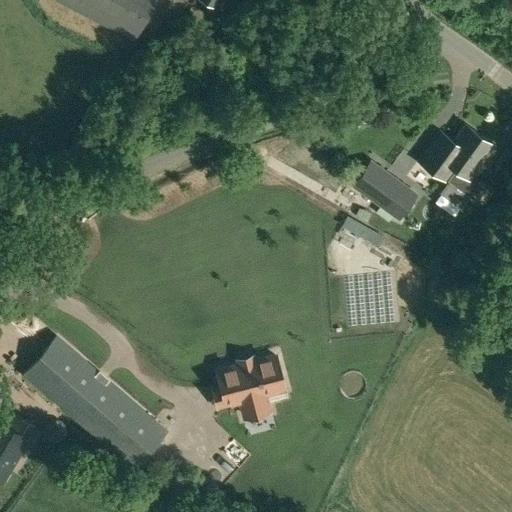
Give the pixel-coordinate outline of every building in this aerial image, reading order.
[(54,0),(133,41),(154,0),(54,0)] [(205,0),(227,11),(232,0),(205,0)] [(447,179),(448,180),(445,185),(433,201),(415,225),(443,245),(487,184),(470,172),(491,143),(465,125),(453,142),(440,132),(418,161),(446,181),(456,167),(447,179)] [(401,184),(386,173),(369,161),(353,184),(398,217),(415,194),(401,184)] [(134,468),(166,430),(55,335),(23,373),(134,468)] [(273,353),(213,360),(217,394),(232,392),(234,409),(258,406),(256,389),(277,387),(273,353)] [(31,441),(38,429),(13,414),(7,425),(0,420),(0,480),(2,482),(28,439),(31,441)]
